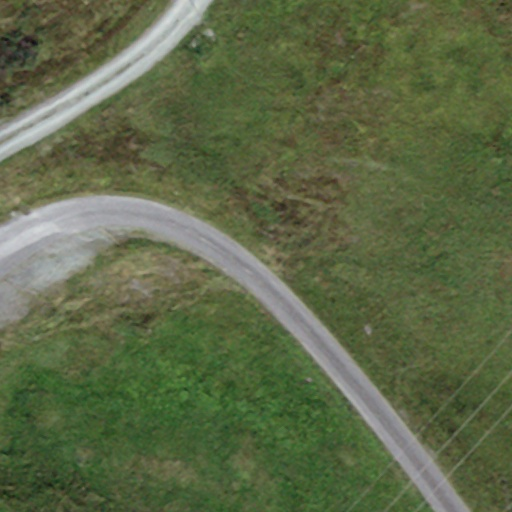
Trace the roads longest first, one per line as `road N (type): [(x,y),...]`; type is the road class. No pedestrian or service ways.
road 1 (unclassified): [(470,511),(270,296),(157,231),(66,224),(0,257)]
road 2 (track): [(208,0),(64,129),(0,156)]
